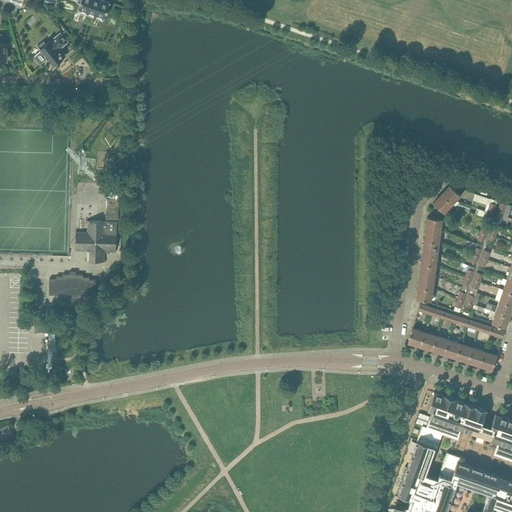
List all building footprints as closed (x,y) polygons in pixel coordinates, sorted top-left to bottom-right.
[(78,9),(79,9),(88,12),(87,15),(94,17),(95,14),(104,17),(104,18),(105,18),(110,2),(109,2),(102,0),(77,0),(76,3),(80,4),(78,9)] [(42,52),(37,56),(42,62),(47,58),(54,66),(56,64),(57,65),(62,61),(62,59),(64,58),(62,55),(62,54),(61,52),(60,53),(57,50),(67,42),(60,34),(51,42),(50,41),(46,44),(44,41),(38,46),(42,52)] [(443,195),(429,259),(452,265),(460,231),(487,241),(492,226),(486,224),(487,220),(493,221),(496,211),(443,195)] [(106,219),(118,219),(118,199),(106,199),(106,219)] [(86,261),(102,262),(102,252),(116,252),(116,232),(117,222),(88,221),(87,232),(76,232),(75,251),(86,251),(86,261)] [(83,275),(76,275),(76,272),(69,272),(69,275),(62,274),(62,277),(56,277),(56,279),(49,279),(49,295),(55,295),(55,297),(62,298),(62,300),(68,300),(68,303),(76,303),(76,300),(82,300),(82,298),(89,298),(89,296),(96,296),(96,280),(89,280),(90,277),(83,277),(83,275)] [(492,311),(510,317),(511,309),(511,305),(499,301),(497,306),(487,303),(485,308),(491,310),(492,311)] [(418,311),(430,315),(432,308),(420,304),(418,311)] [(430,315),(442,318),(444,312),(432,308),(430,315)] [(510,317),(492,311),(491,314),(494,315),(491,323),(506,328),(510,317)] [(442,318),(454,322),(456,316),(444,312),(442,318)] [(454,322),(466,326),(468,320),(456,316),(454,322)] [(476,329),(478,330),(480,324),(468,320),(466,326),(467,326),(465,331),(475,334),(476,329)] [(478,330),(490,334),(492,328),(480,324),(478,330)] [(408,342),(420,346),(424,332),(412,328),(408,342)] [(492,328),(490,334),(502,338),(504,332),(492,328)] [(420,346),(432,350),(436,336),(424,332),(420,346)] [(432,350),(444,354),(449,339),(436,336),(432,350)] [(444,354),(456,358),(461,343),(449,339),(444,354)] [(456,358),(468,362),(473,347),(461,343),(456,358)] [(468,362),(480,366),(485,351),(473,347),(468,362)] [(485,351),(480,366),(492,370),(497,355),(485,351)] [(403,505),(394,506),(394,511),(427,511),(428,511),(431,511),(432,511),(434,508),(436,509),(444,511),(446,511),(457,481),(489,493),(482,511),(511,511),(511,480),(504,477),(464,463),(465,459),(447,452),(438,478),(426,473),(435,448),(437,449),(442,434),(457,439),(461,429),(471,433),(471,432),(478,435),(475,441),(482,443),(484,437),(491,439),(490,440),(498,442),(499,443),(495,453),(511,458),(511,419),(495,413),(491,426),(481,423),(486,410),(465,402),(465,403),(455,399),(456,399),(445,395),(444,395),(434,392),(428,410),(432,411),(426,427),(422,425),(417,440),(398,494),(406,496),(410,498),(408,505),(403,505)] [(0,428),(0,444),(14,437),(8,425),(0,428)]
